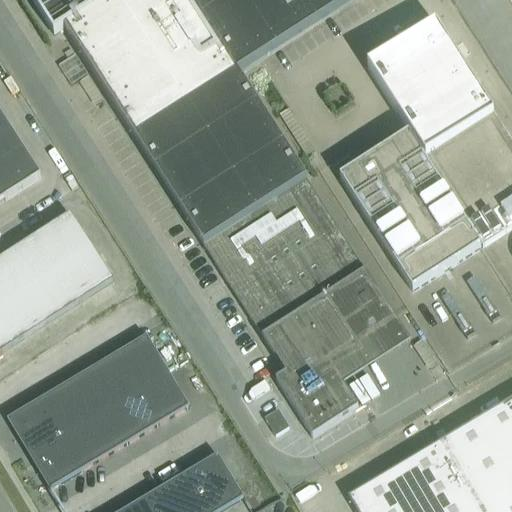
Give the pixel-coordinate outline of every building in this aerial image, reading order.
[(30,0),(55,38),(64,32),(204,250),(307,183),(238,76),(356,0),(30,0)] [(368,70),(411,137),(482,249),(482,250),(511,230),(511,144),(436,26),(368,70)] [(0,206),(5,203),(41,180),(39,177),(38,178),(31,167),(32,166),(27,158),(26,158),(18,147),(20,147),(15,139),(14,139),(6,128),(7,128),(3,119),(2,120),(0,117),(0,206)] [(480,250),(482,249),(411,137),(409,138),(408,138),(340,182),(412,294),(481,251),(480,250)] [(299,148),(306,158),(315,153),(308,142),(299,148)] [(396,322),(307,183),(204,250),(285,377),(276,384),(313,441),(358,412),(342,386),(335,390),(322,369),(396,322)] [(0,358),(3,356),(114,284),(71,217),(0,262),(0,358)] [(151,385),(167,376),(147,341),(131,351),(151,385)] [(151,385),(131,351),(116,360),(136,394),(151,385)] [(136,394),(116,360),(100,369),(121,404),(136,394)] [(121,404),(100,369),(85,378),(106,413),(121,404)] [(172,420),(188,410),(167,376),(151,385),(172,420)] [(106,413),(85,378),(70,387),(90,422),(106,413)] [(136,394),(157,429),(172,420),(151,385),(136,394)] [(90,422),(70,387),(55,396),(75,431),(90,422)] [(121,404),(142,438),(157,429),(136,394),(121,404)] [(75,431),(55,396),(39,406),(50,423),(60,440),(75,431)] [(511,511),(511,403),(470,429),(471,431),(459,438),(458,436),(348,501),(354,511),(511,511)] [(106,413),(126,447),(142,438),(121,404),(106,413)] [(39,406),(9,424),(19,441),(50,423),(39,406)] [(90,422),(111,456),(126,447),(106,413),(90,422)] [(289,431),(278,413),(265,421),(276,439),(289,431)] [(75,431),(96,465),(111,456),(90,422),(75,431)] [(50,423),(19,441),(30,458),(60,440),(50,423)] [(70,457),(80,475),(96,465),(75,431),(60,440),(70,457)] [(60,440),(30,458),(40,475),(70,457),(60,440)] [(70,457),(40,475),(50,492),(80,475),(70,457)] [(218,459),(200,470),(225,511),(242,501),(218,459)] [(201,511),(223,511),(225,511),(200,470),(183,480),(201,511)] [(201,511),(183,480),(166,491),(178,511),(201,511)] [(178,511),(166,491),(149,501),(155,511),(178,511)] [(155,511),(149,501),(132,511),(155,511)]
